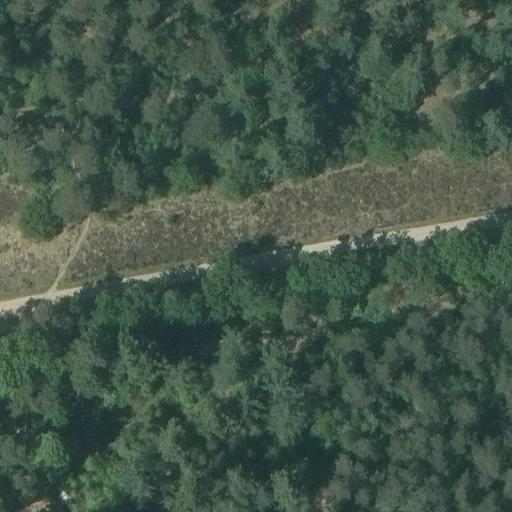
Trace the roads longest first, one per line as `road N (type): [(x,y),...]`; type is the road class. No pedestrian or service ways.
road 1 (track): [(37,301),(511,221)]
road 2 (track): [(48,377),(280,344),(315,511)]
road 3 (track): [(48,377),(82,511)]
